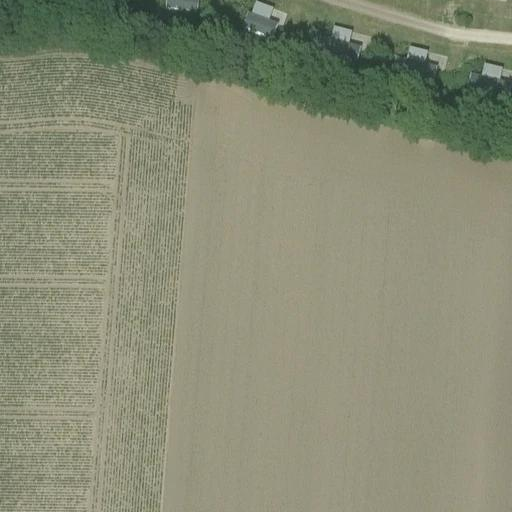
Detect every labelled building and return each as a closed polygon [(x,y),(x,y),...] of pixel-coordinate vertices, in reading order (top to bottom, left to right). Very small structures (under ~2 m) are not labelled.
[(200,0),(168,0),(167,11),(198,15),(200,0)] [(254,3),(243,30),(273,42),(279,27),(268,23),(273,10),(254,3)] [(363,49),(350,45),(353,33),(335,28),(331,41),(321,38),(317,53),(358,65),(363,49)] [(426,67),(428,52),(409,50),(408,60),(396,59),(395,78),(436,82),(437,67),(426,67)] [(482,79),(471,76),(467,91),(509,102),(511,89),(511,85),(501,83),(504,70),(485,66),(482,79)]
